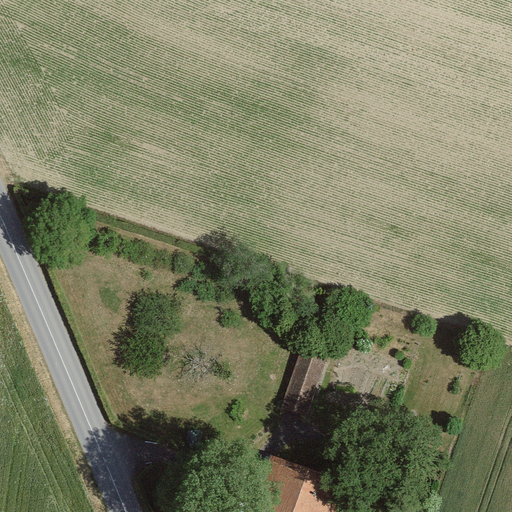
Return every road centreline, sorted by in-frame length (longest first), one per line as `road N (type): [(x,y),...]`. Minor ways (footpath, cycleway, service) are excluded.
road 1 (tertiary): [(130,511),(0,207)]
road 2 (unknown): [(105,447),(245,473),(291,433)]
